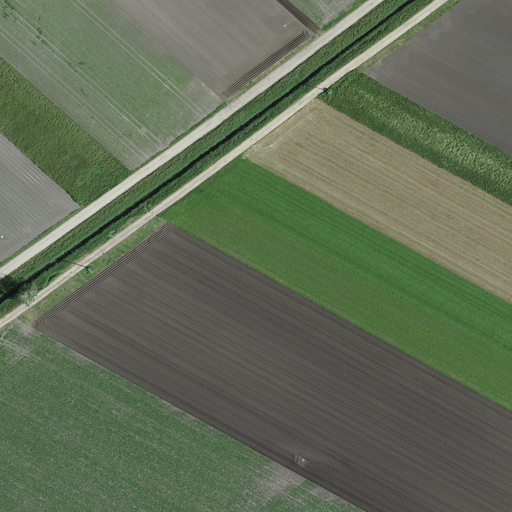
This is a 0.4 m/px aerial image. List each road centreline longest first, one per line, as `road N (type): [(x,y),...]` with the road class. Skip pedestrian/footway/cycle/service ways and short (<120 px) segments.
road 1 (track): [(0,317),(437,0)]
road 2 (track): [(368,0),(0,262)]
